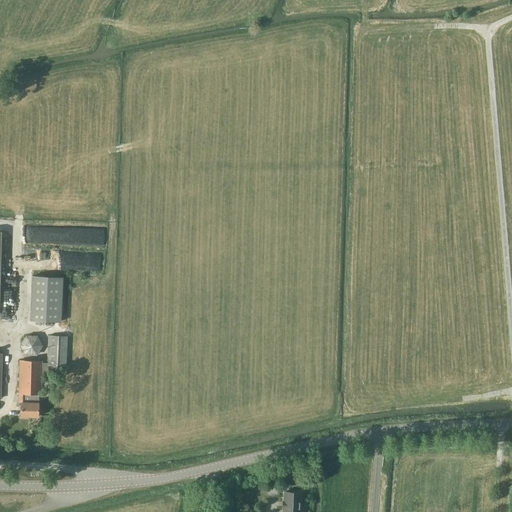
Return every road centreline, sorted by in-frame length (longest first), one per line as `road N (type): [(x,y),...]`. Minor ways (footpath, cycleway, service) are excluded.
road 1 (tertiary): [(96,485),(164,478),(381,429),(511,422)]
road 2 (track): [(488,29),(511,319)]
road 3 (track): [(389,32),(488,29),(511,19)]
